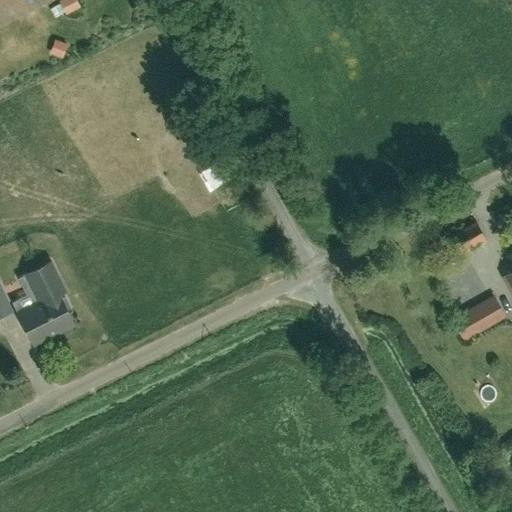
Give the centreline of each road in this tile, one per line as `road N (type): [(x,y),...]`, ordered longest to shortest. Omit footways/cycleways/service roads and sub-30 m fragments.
road 1 (unclassified): [(306,276),(0,426)]
road 2 (unclassified): [(159,0),(306,276)]
road 3 (unclassified): [(306,276),(441,511)]
road 4 (unclassified): [(511,176),(306,276)]
